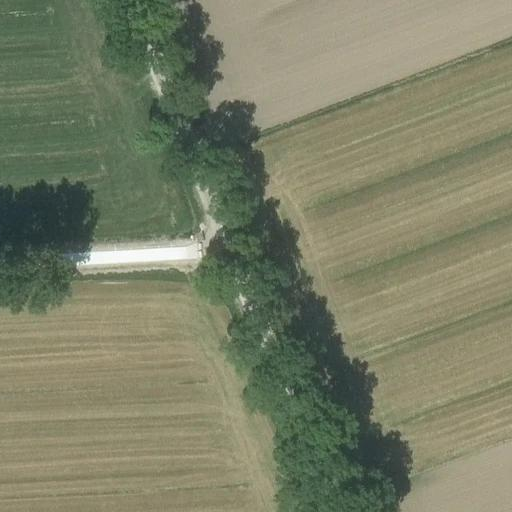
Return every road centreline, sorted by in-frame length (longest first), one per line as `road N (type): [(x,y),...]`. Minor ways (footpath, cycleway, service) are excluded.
road 1 (unclassified): [(334,511),(227,244)]
road 2 (unclassified): [(227,244),(129,0)]
road 3 (unclassified): [(0,259),(227,244)]
